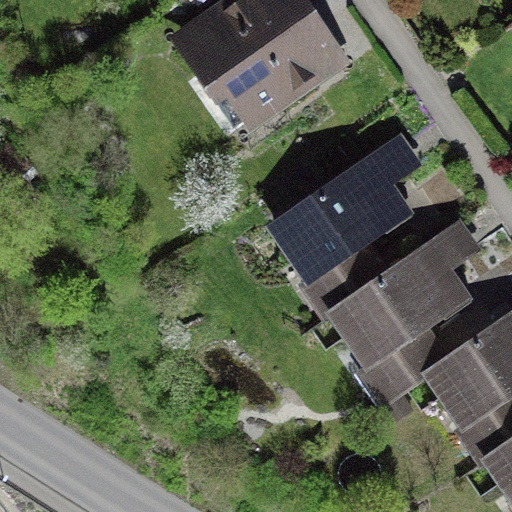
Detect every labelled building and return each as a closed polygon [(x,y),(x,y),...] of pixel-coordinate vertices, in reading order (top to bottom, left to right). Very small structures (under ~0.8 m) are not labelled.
[(311,10),(303,0),(234,0),(171,47),(248,151),(356,71),(315,16),(311,10)] [(303,0),(311,10),(323,0),(303,0)] [(412,148),(403,136),(272,236),(314,291),(303,299),(329,334),(333,331),(418,266),(402,246),(440,216),(413,181),(429,170),(412,148)] [(35,168),(9,144),(0,152),(0,174),(15,189),(35,168)] [(418,266),(333,331),(365,373),(356,380),(387,421),(421,395),(456,368),(439,347),(483,314),(456,278),(489,252),(469,226),(418,266)] [(511,325),(456,368),(421,395),(483,475),(511,452),(511,325)] [(511,511),(511,452),(483,475),(511,511)]
